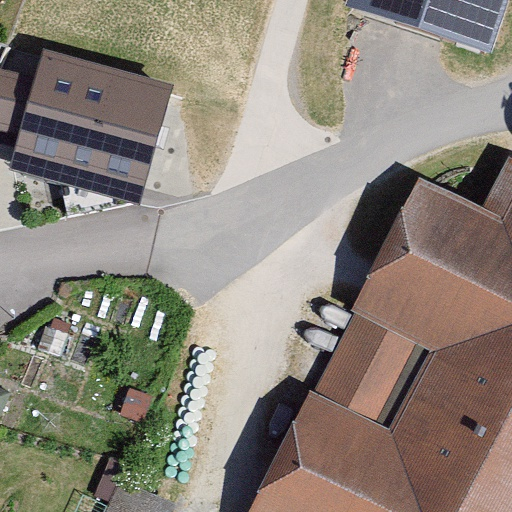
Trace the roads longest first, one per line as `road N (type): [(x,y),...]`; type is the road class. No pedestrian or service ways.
road 1 (residential): [(511,106),(442,128),(236,228),(0,272)]
road 2 (track): [(236,228),(300,0)]
